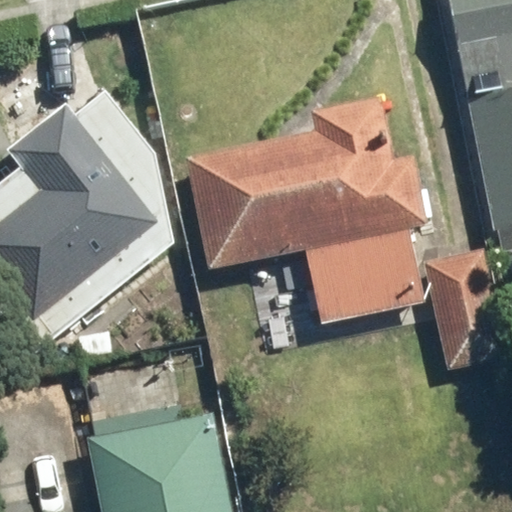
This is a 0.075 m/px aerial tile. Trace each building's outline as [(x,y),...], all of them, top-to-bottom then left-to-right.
[(511,0),(446,0),(490,232),(511,227),(511,0)] [(0,182),(0,351),(15,370),(173,247),(151,153),(104,93),(74,117),(65,105),(4,152),(18,169),(0,182)] [(184,161),(207,274),(304,254),(318,324),(424,303),(409,232),(425,229),(410,158),(388,163),(375,102),(311,115),(315,134),(184,161)] [(420,262),(444,370),(506,357),(482,249),(420,262)] [(100,511),(231,511),(215,416),(88,438),(100,511)]
